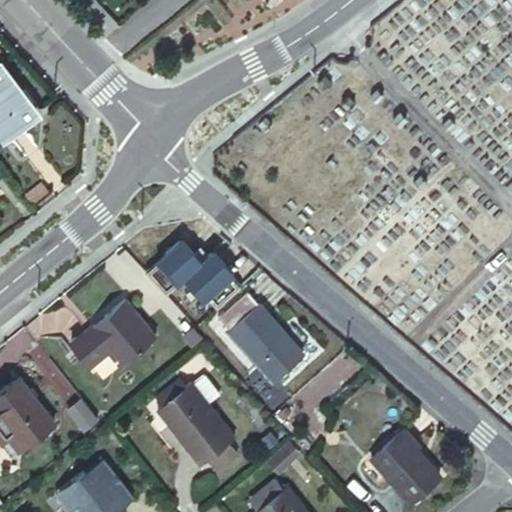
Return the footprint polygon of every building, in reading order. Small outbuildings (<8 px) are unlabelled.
[(0,132),(4,138),(36,113),(0,65),(0,132)] [(218,317),(275,378),(303,353),(246,291),(218,317)] [(125,298),(62,347),(82,371),(113,347),(123,360),(155,335),(125,298)] [(18,373),(0,388),(0,439),(4,445),(17,434),(24,442),(54,419),(18,373)] [(201,461),(207,456),(233,436),(190,380),(157,405),(201,461)] [(64,407),(80,429),(95,418),(79,396),(64,407)] [(374,458),(411,501),(440,475),(402,433),(374,458)] [(233,436),(207,456),(216,468),(241,449),(233,436)] [(290,440),(269,458),(280,471),(300,453),(290,440)] [(66,501),(62,506),(66,511),(108,511),(129,496),(99,458),(82,472),(79,468),(55,488),(66,501)] [(246,496),(256,509),(283,486),(274,474),(246,496)] [(283,486),(256,509),(253,510),(250,511),(307,511),(285,484),(283,486)] [(50,492),(62,506),(66,501),(55,488),(50,492)]
